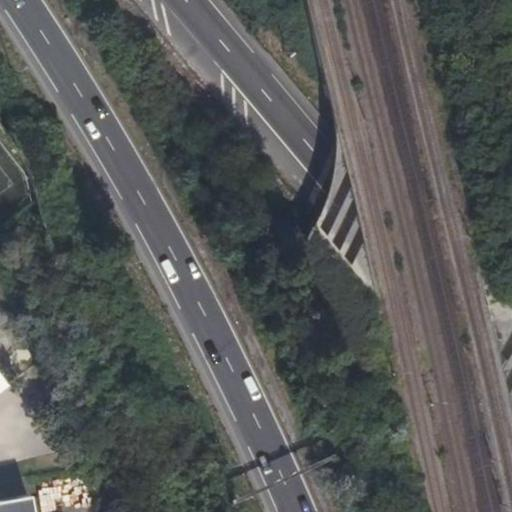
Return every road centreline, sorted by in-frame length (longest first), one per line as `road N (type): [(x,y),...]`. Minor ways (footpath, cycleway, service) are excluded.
road 1 (motorway): [(21,0),(203,310),(298,511)]
road 2 (motorway): [(511,394),(184,0)]
